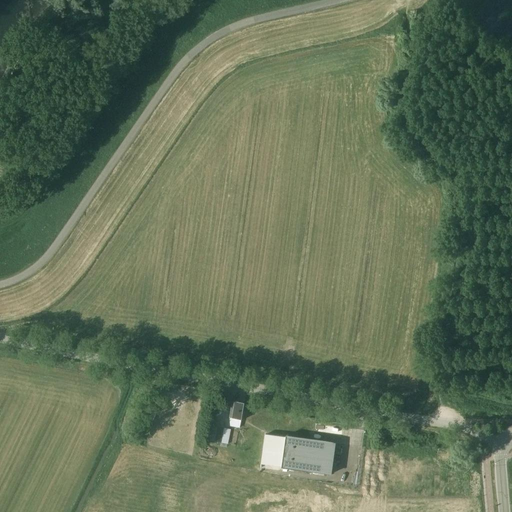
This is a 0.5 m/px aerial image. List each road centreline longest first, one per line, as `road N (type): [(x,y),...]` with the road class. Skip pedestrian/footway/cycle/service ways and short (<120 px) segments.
road 1 (unclassified): [(503,444),(456,426),(0,339)]
road 2 (unclassified): [(0,284),(43,262),(189,55),(228,29),(342,0)]
